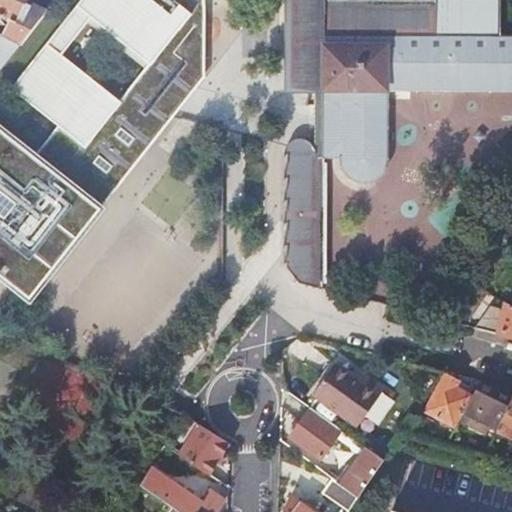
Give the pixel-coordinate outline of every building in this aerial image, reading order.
[(0,0),(0,15),(9,20),(2,35),(21,44),(46,11),(28,1),(28,0),(0,0)] [(103,181),(204,55),(204,0),(82,0),(12,90),(58,126),(36,157),(0,128),(0,269),(81,163),(103,181)] [(284,0),(284,25),(325,25),(325,36),(315,36),(308,39),(302,46),(300,53),(300,62),(304,69),(309,75),(316,77),(315,152),(309,144),(302,142),(294,144),(287,149),(284,155),(283,265),(300,283),(325,290),(324,283),(329,283),(328,167),(325,167),(325,160),(341,159),(343,169),(349,176),(359,181),(369,181),(378,177),(385,170),(387,162),(388,89),(511,87),(511,34),(499,35),(498,0),(284,0)] [(205,80),(204,55),(103,181),(81,163),(0,269),(0,276),(29,300),(205,80)] [(502,289),(497,296),(507,302),(511,296),(502,289)] [(490,306),(475,327),(511,337),(511,304),(507,302),(504,311),(500,311),(500,309),(490,306)] [(357,428),(383,391),(364,378),(359,384),(334,365),(312,395),(357,428)] [(456,428),(472,395),(457,387),(459,382),(444,374),(425,413),(456,428)] [(497,430),(511,397),(496,389),(497,386),(479,381),(472,395),(456,428),(468,434),(476,420),(497,430)] [(511,436),(511,396),(511,397),(497,430),(511,436)] [(358,444),(311,409),(290,439),(320,460),(335,438),(353,452),(358,444)] [(230,444),(198,425),(179,457),(209,477),(230,444)] [(382,461),(365,450),(341,485),(359,498),(382,461)] [(202,504),(151,469),(140,485),(181,511),(216,511),(225,499),(210,490),(202,504)] [(347,511),(359,498),(341,485),(333,479),(323,495),(346,511),(347,511)] [(309,511),(291,499),(284,511),(309,511)]
